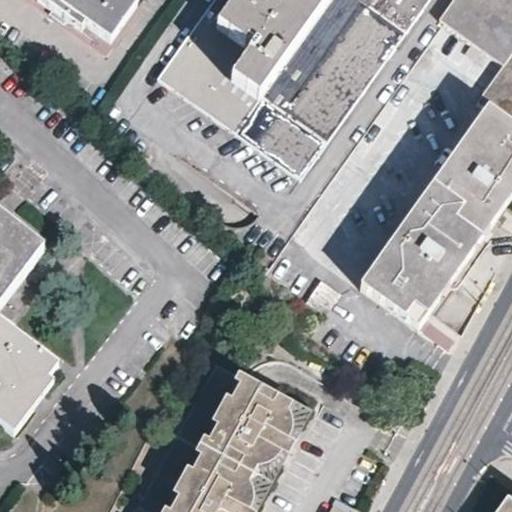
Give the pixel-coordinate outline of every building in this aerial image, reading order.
[(34,0),(79,31),(83,25),(109,44),(137,5),(130,0),(34,0)] [(212,0),(164,68),(309,167),(428,0),(212,0)] [(511,0),(453,0),(439,19),(504,66),(478,104),(488,112),(362,290),(419,331),(423,325),(433,311),(442,297),(465,266),(488,232),(508,205),(511,198),(511,0)] [(309,167),(164,68),(156,80),(301,179),(309,167)] [(0,336),(4,340),(8,334),(19,343),(0,366),(0,413),(36,441),(76,390),(71,384),(81,371),(34,333),(37,328),(20,316),(47,282),(0,244),(0,336)] [(321,281),(304,301),(321,314),(338,294),(321,281)] [(258,511),(258,507),(257,497),(253,486),(257,480),(261,479),(271,476),(277,473),(281,470),(290,462),(279,456),(286,443),(296,448),(297,443),(298,435),(296,425),(294,414),(296,410),(219,366),(136,511),(258,511)] [(279,456),(290,462),(292,464),(300,450),(296,448),(286,443),(279,456)]
